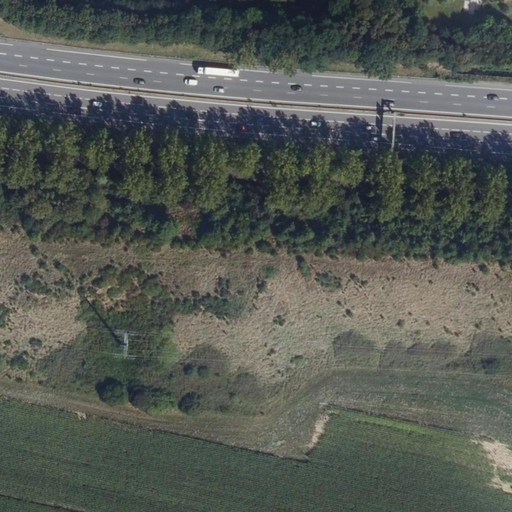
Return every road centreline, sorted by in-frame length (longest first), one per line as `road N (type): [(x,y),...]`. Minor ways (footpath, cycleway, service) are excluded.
road 1 (trunk): [(0,87),(93,102),(511,135)]
road 2 (trunk): [(511,109),(0,59)]
